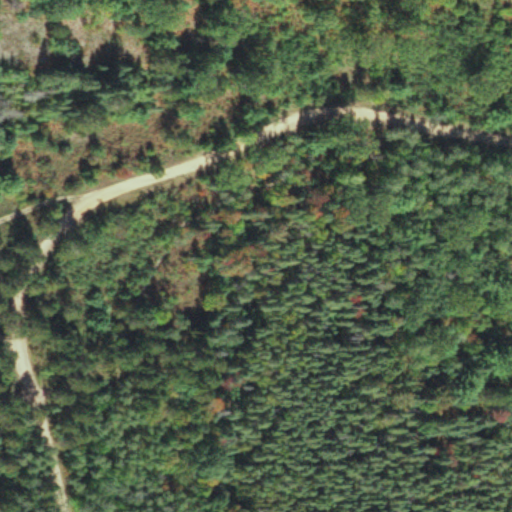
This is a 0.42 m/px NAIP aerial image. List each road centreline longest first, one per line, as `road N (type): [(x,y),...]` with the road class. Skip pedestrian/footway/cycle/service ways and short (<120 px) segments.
road 1 (residential): [(59,511),(14,296),(87,195),(324,108),(511,143)]
road 2 (track): [(511,230),(336,172),(215,194),(161,246),(115,343),(35,404),(0,418)]
